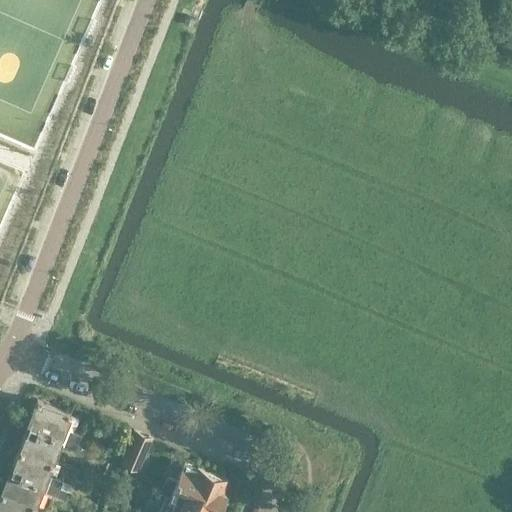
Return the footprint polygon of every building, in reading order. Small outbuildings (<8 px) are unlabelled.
[(186,15),(183,23),(191,26),(194,18),(189,16),(186,15)] [(71,411),(38,398),(28,422),(62,436),(78,442),(81,434),(70,429),(70,428),(66,427),(67,425),(66,424),(71,411)] [(28,422),(19,446),(53,459),(62,436),(28,422)] [(135,429),(122,462),(139,470),(153,437),(135,429)] [(75,449),(78,442),(66,437),(63,445),(75,449)] [(118,445),(109,441),(105,452),(114,455),(118,445)] [(19,446),(10,469),(44,483),(48,484),(60,489),(63,480),(47,474),(53,459),(19,446)] [(167,474),(160,491),(170,495),(210,511),(214,511),(215,511),(218,511),(227,492),(224,490),(229,478),(197,465),(196,466),(184,460),(177,478),(167,474)] [(10,469),(1,492),(35,506),(44,483),(10,469)] [(74,484),(63,480),(60,489),(71,493),(74,484)] [(118,501),(124,485),(114,481),(107,497),(118,501)] [(171,507),(168,511),(210,511),(170,495),(160,491),(157,501),(171,507)] [(32,511),(35,506),(1,492),(0,495),(0,511),(32,511)]
